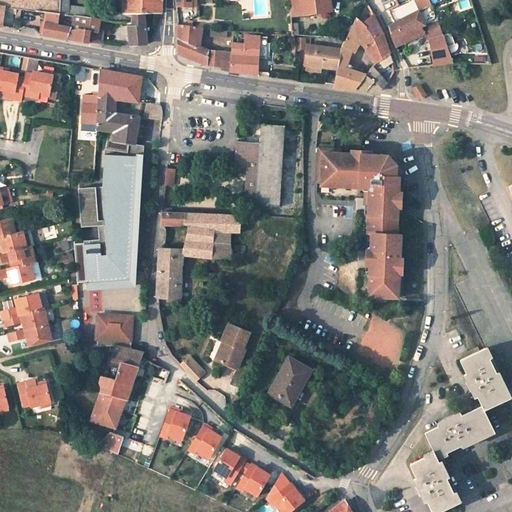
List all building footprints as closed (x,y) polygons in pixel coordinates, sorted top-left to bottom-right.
[(0,0),(0,6),(5,7),(47,12),(60,14),(60,0),(0,0)] [(111,14),(112,10),(70,5),(70,0),(60,0),(60,14),(75,16),(81,16),(98,19),(98,14),(102,15),(103,13),(111,14)] [(118,21),(128,22),(131,23),(132,14),(146,14),(161,13),(161,0),(123,0),(123,11),(112,10),(111,14),(103,13),(102,15),(98,14),(98,19),(100,19),(107,20),(118,21)] [(289,0),(291,15),(330,10),(329,0),(289,0)] [(382,0),(386,10),(397,6),(394,0),(382,0)] [(414,0),(415,0),(420,10),(431,5),(428,0),(414,0)] [(420,10),(414,13),(421,27),(422,26),(426,25),(420,10)] [(47,12),(45,22),(59,25),(60,14),(47,12)] [(389,27),(396,47),(424,33),(425,32),(422,26),(421,27),(414,13),(400,19),(389,27)] [(128,22),(129,45),(143,44),(147,44),(146,23),(146,14),(132,14),(131,23),(128,22)] [(46,35),(67,38),(70,29),(90,31),(98,32),(100,19),(98,19),(81,16),(75,16),(71,27),(59,25),(45,22),(43,30),(41,29),(40,34),(46,35)] [(366,26),(372,21),(370,17),(362,23),(366,26)] [(383,31),(376,19),(372,21),(366,26),(362,23),(359,21),(357,18),(350,30),(368,43),(383,31)] [(107,20),(100,19),(98,32),(90,31),(88,42),(100,43),(103,44),(107,20)] [(424,33),(426,40),(429,39),(433,66),(453,62),(437,21),(426,25),(422,26),(425,32),(424,33)] [(232,52),(212,51),(200,47),(203,28),(193,27),(177,25),(177,44),(177,53),(209,65),(221,66),(219,69),(230,71),(232,52)] [(88,42),(90,31),(70,29),(67,38),(88,42)] [(210,29),(210,36),(226,38),(227,31),(210,29)] [(367,75),(353,70),(354,67),(347,65),(351,51),(356,41),(364,46),(368,43),(350,30),(344,41),(340,50),(308,46),(306,64),(322,66),(337,68),(334,83),(333,87),(350,89),(356,90),(367,75)] [(370,54),(386,42),(385,37),(383,31),(368,43),(364,46),(370,54)] [(244,35),(244,42),(232,42),(232,52),(230,71),(257,74),(258,58),(266,58),(267,37),(248,36),(244,35)] [(386,42),(370,54),(376,63),(379,61),(390,53),(386,42)] [(390,53),(379,61),(384,68),(392,62),(390,53)] [(39,94),(49,96),(49,99),(57,100),(59,86),(56,85),(51,84),(53,76),(53,75),(34,72),(36,58),(29,57),(26,73),(25,78),(21,100),(30,101),(31,101),(37,102),(38,98),(39,94)] [(322,66),(306,64),(305,71),(321,73),(322,66)] [(91,68),(77,65),(76,73),(89,75),(91,68)] [(378,73),(371,68),(367,75),(373,79),(378,73)] [(139,101),(142,77),(138,76),(101,69),(99,96),(116,98),(139,101)] [(13,98),(21,100),(25,78),(18,77),(18,74),(0,71),(0,92),(5,94),(6,91),(14,92),(13,98)] [(389,80),(378,73),(373,79),(367,75),(356,90),(368,91),(378,92),(389,80)] [(99,96),(84,94),(82,121),(97,122),(98,111),(99,96)] [(116,98),(99,96),(98,111),(115,113),(116,98)] [(146,117),(162,119),(162,115),(163,104),(160,104),(148,102),(146,113),(146,117)] [(115,113),(98,111),(97,122),(97,130),(108,131),(105,154),(103,186),(80,188),(83,226),(98,225),(99,239),(84,240),(84,244),(74,245),(77,280),(87,279),(87,284),(104,283),(103,270),(132,268),(138,155),(131,155),(133,143),(135,143),(140,116),(115,113)] [(237,141),(235,166),(248,168),(245,205),(257,206),(279,207),(284,126),(261,124),(260,143),(237,141)] [(370,240),(370,251),(366,251),(365,267),(366,267),(370,267),(369,277),(369,290),(374,290),(374,299),(379,299),(379,301),(384,302),(384,299),(398,299),(398,284),(398,274),(402,275),(402,260),(399,260),(400,235),(396,235),(397,218),(397,208),(400,208),(401,193),(398,193),(395,192),(395,185),(395,178),(396,160),(393,157),(370,156),(350,155),(338,154),(316,153),(315,184),(316,184),(320,184),(320,188),(329,188),(329,189),(331,192),(336,193),(338,190),(338,189),(344,189),(354,190),(357,190),(361,190),(364,193),(363,208),(367,208),(367,217),(367,223),(367,234),(370,234),(370,240)] [(136,268),(142,155),(138,155),(132,268),(103,270),(104,283),(87,284),(88,289),(135,285),(136,268)] [(171,212),(174,166),(166,166),(164,188),(162,212),(171,212)] [(157,298),(180,299),(181,265),(182,265),(183,255),(214,258),(234,259),(231,244),(232,233),(239,233),(241,215),(201,213),(201,214),(185,213),(171,212),(162,212),(161,220),(160,225),(184,225),(189,226),(183,250),(159,249),(158,268),(157,298)] [(0,236),(16,233),(12,217),(0,219),(0,236)] [(16,233),(0,236),(0,244),(1,244),(4,253),(27,247),(23,231),(16,233)] [(4,253),(0,253),(0,262),(10,260),(12,268),(30,263),(36,262),(32,246),(27,247),(4,253)] [(12,268),(0,270),(0,278),(9,276),(12,285),(34,279),(30,263),(12,268)] [(42,309),(38,294),(15,300),(17,308),(1,312),(4,319),(5,319),(42,309)] [(48,324),(45,308),(42,309),(5,319),(7,327),(23,323),(25,330),(48,324)] [(132,319),(133,316),(112,315),(107,315),(105,316),(101,318),(98,321),(96,326),(95,338),(96,338),(97,346),(113,345),(130,348),(132,319)] [(28,338),(30,346),(52,340),(48,324),(25,330),(9,334),(11,342),(28,338)] [(225,342),(217,361),(237,369),(245,350),(243,349),(250,333),(228,324),(222,341),(225,342)] [(138,365),(141,356),(144,351),(130,348),(113,345),(110,359),(106,358),(100,381),(100,383),(100,384),(102,386),(91,420),(116,428),(130,388),(131,389),(138,365)] [(486,348),(461,360),(467,374),(464,375),(469,385),(475,398),(478,397),(483,406),(485,410),(509,399),(500,380),(503,379),(499,372),(497,373),(490,359),(486,348)] [(193,381),(204,371),(187,353),(176,363),(193,381)] [(289,357),(270,392),(290,404),(310,369),(289,357)] [(454,390),(461,387),(454,370),(447,373),(454,390)] [(36,386),(35,383),(34,379),(26,381),(27,388),(36,386)] [(500,380),(509,399),(511,397),(503,379),(500,380)] [(50,402),(45,381),(35,383),(36,386),(27,388),(26,381),(18,383),(23,405),(30,404),(31,407),(50,402)] [(0,408),(8,406),(3,386),(0,386),(0,408)] [(468,442),(494,430),(485,410),(483,406),(462,416),(460,413),(449,418),(438,424),(439,426),(425,433),(434,450),(435,453),(437,457),(447,452),(462,445),(463,448),(470,445),(468,442)] [(168,434),(182,439),(190,417),(169,409),(160,435),(167,438),(168,434)] [(194,453),(196,450),(209,458),(222,437),(202,425),(188,449),(194,453)] [(468,442),(470,445),(495,432),(494,430),(468,442)] [(118,453),(123,437),(113,433),(111,432),(98,445),(110,450),(118,453)] [(231,484),(246,460),(227,448),(214,469),(227,477),(225,480),(231,484)] [(428,501),(433,511),(439,511),(459,503),(454,493),(447,479),(439,462),(439,460),(437,457),(435,453),(425,458),(411,465),(417,477),(414,479),(425,502),(428,501)] [(447,479),(450,478),(442,460),(439,462),(447,479)] [(243,491),(245,488),(258,495),(270,475),(251,463),(237,487),(243,491)] [(282,511),(287,511),(300,495),(282,481),(265,504),(271,508),(274,505),(282,511)] [(351,511),(344,500),(330,511),(351,511)]
